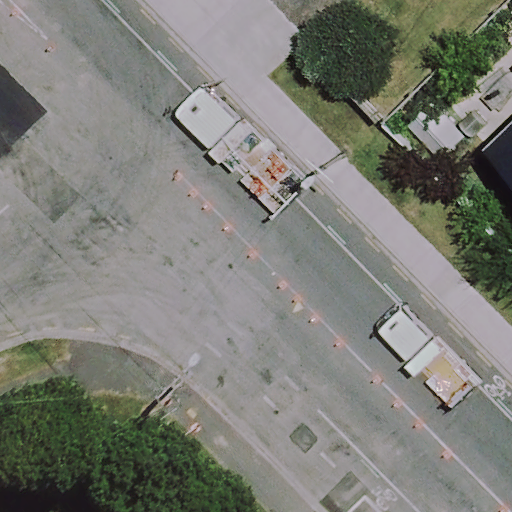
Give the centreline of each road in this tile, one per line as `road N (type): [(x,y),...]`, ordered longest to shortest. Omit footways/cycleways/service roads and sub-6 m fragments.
road 1 (tertiary): [(446,511),(78,139)]
road 2 (tertiary): [(78,139),(0,44)]
